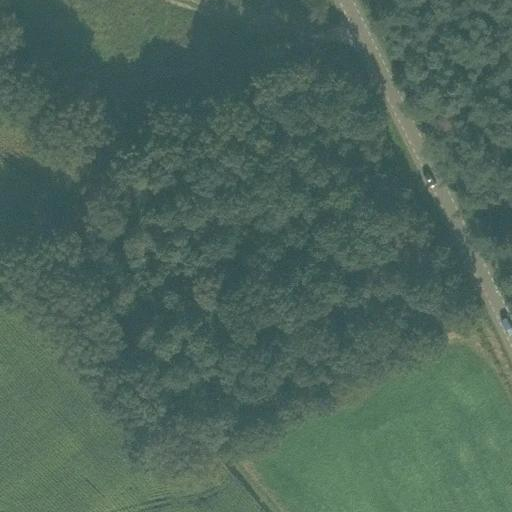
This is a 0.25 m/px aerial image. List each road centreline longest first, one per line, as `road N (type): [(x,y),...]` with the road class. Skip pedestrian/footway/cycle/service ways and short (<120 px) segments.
road 1 (track): [(69,155),(66,203),(111,297),(283,511)]
road 2 (tertiary): [(511,332),(346,0)]
road 3 (track): [(96,55),(153,80),(209,74),(355,17)]
road 4 (track): [(19,0),(96,55),(69,155)]
